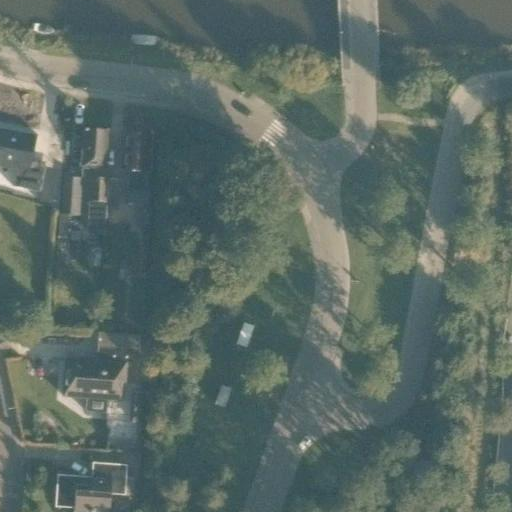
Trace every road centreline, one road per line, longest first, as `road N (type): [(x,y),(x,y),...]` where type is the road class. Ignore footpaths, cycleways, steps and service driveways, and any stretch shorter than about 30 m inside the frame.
road 1 (tertiary): [(305,406),(374,415),(401,399),(460,124),(481,93),(511,87)]
road 2 (unclassified): [(0,63),(194,94),(274,134),(319,182)]
road 3 (unclassified): [(305,406),(336,284),(319,182)]
road 4 (unclassified): [(319,182),(354,137),(363,103),(359,0)]
